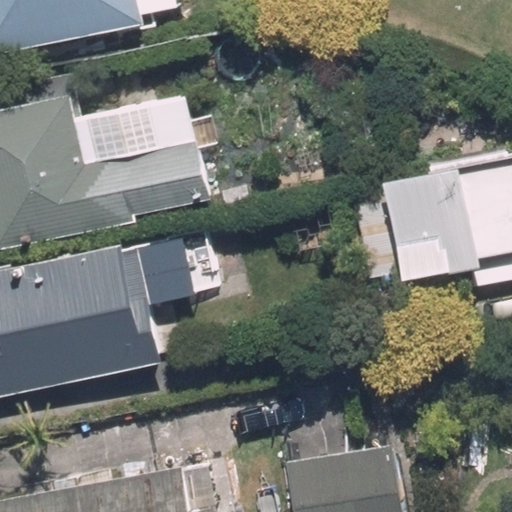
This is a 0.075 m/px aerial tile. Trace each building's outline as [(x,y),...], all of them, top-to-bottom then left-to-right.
[(141,0),(0,0),(0,66),(149,36),(141,0)] [(83,93),(0,109),(0,223),(7,256),(148,227),(146,218),(219,203),(205,142),(97,164),(83,93)] [(511,155),(390,181),(391,186),(364,191),(382,285),(410,279),(410,282),(479,269),(483,289),(511,283),(511,155)] [(0,402),(172,365),(146,249),(130,254),(127,246),(0,272),(0,314),(1,321),(0,319),(0,402)] [(123,410),(58,426),(68,466),(133,450),(123,410)] [(308,511),(411,511),(400,449),(301,468),(308,511)] [(0,508),(0,511),(196,511),(187,465),(0,504),(0,508)]
